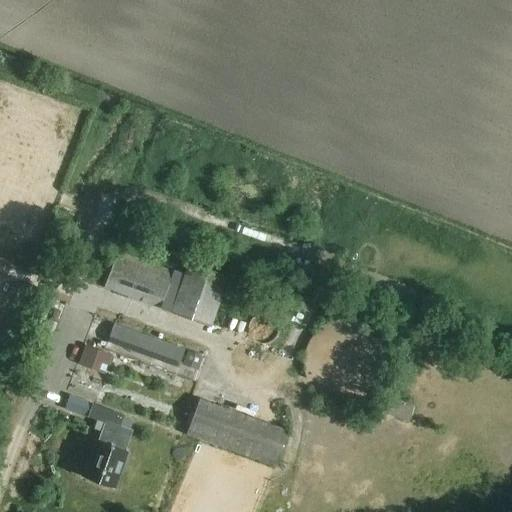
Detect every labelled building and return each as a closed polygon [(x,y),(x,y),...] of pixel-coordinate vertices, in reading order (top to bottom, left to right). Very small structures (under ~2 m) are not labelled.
[(162,309),(177,271),(121,250),(107,288),(162,309)] [(212,329),(232,278),(183,259),(164,310),(212,329)] [(180,367),(186,350),(115,325),(109,342),(180,367)] [(88,345),(83,360),(102,367),(104,361),(109,363),(113,354),(88,345)] [(204,357),(188,351),(183,365),(199,371),(204,357)] [(110,390),(111,371),(98,369),(98,370),(78,368),(77,387),(110,390)] [(129,432),(128,432),(132,421),(70,399),(65,411),(104,425),(97,443),(94,442),(81,478),(113,489),(126,453),(122,452),(129,432)] [(277,466),(290,431),(202,399),(189,434),(277,466)]
